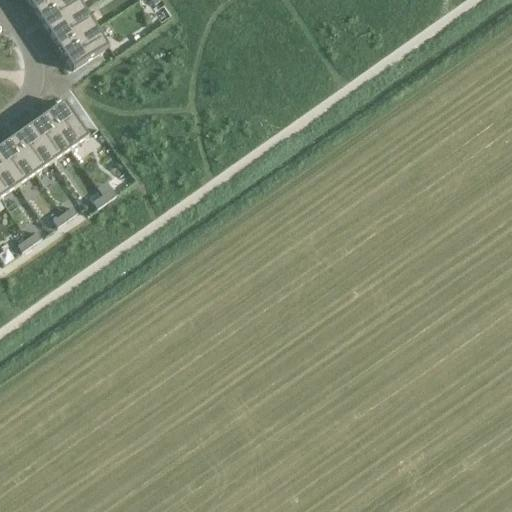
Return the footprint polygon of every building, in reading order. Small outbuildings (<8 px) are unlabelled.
[(25,0),(37,18),(64,0),(25,0)] [(75,0),(64,0),(37,18),(49,36),(84,13),(75,0)] [(84,13),(49,36),(60,54),(96,31),(84,13)] [(96,31),(60,54),(72,73),(108,50),(96,31)] [(64,106),(45,119),(70,153),(88,141),(64,106)] [(45,119),(28,131),(52,166),(70,153),(45,119)] [(28,131),(10,144),(35,178),(52,166),(28,131)] [(10,144),(0,150),(0,166),(17,191),(35,178),(10,144)] [(0,166),(0,202),(17,191),(0,166)] [(112,192),(102,199),(107,206),(117,199),(112,192)] [(102,199),(92,206),(97,213),(107,206),(102,199)] [(72,211),(62,218),(67,224),(77,217),(72,211)] [(62,218),(52,224),(57,231),(67,224),(62,218)] [(37,235),(27,242),(31,249),(41,242),(37,235)] [(27,242),(17,249),(22,256),(31,249),(27,242)]
